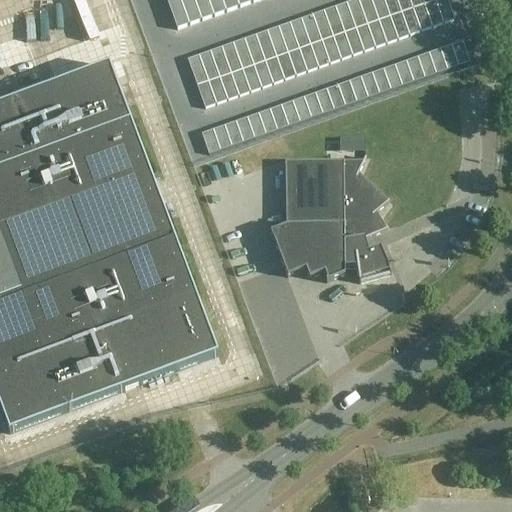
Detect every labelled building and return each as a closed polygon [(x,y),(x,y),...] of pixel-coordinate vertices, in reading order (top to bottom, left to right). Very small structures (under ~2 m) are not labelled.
[(165,0),(176,32),(189,27),(178,0),(165,0)] [(178,0),(189,27),(197,24),(201,23),(192,0),(178,0)] [(192,0),(201,23),(213,19),(206,0),(192,0)] [(206,0),(213,19),(225,14),(220,0),(206,0)] [(220,0),(225,14),(239,10),(235,0),(220,0)] [(235,0),(239,10),(252,5),(250,0),(235,0)] [(369,0),(360,0),(357,1),(367,28),(378,24),(369,0)] [(382,0),(369,0),(378,24),(389,20),(382,0)] [(395,0),(382,0),(389,20),(401,16),(395,0)] [(407,0),(395,0),(401,16),(412,12),(407,0)] [(420,0),(407,0),(412,12),(423,8),(420,0)] [(446,0),(444,0),(435,4),(443,26),(454,22),(446,0)] [(357,1),(346,5),(355,32),(367,28),(357,1)] [(435,4),(423,8),(431,30),(443,26),(435,4)] [(346,5),(334,9),(344,36),(355,32),(346,5)] [(423,8),(412,12),(420,34),(431,30),(423,8)] [(334,9),(323,13),(333,40),(344,36),(334,9)] [(412,12),(401,16),(409,38),(420,34),(412,12)] [(323,13),(312,17),(321,44),(333,40),(323,13)] [(401,16),(389,20),(397,42),(409,38),(401,16)] [(312,17),(300,22),(310,48),(321,44),(312,17)] [(389,20),(378,24),(386,46),(397,42),(389,20)] [(300,22),(289,26),(299,52),(310,48),(300,22)] [(378,24),(367,28),(375,50),(386,46),(378,24)] [(289,26),(278,30),(287,56),(299,52),(289,26)] [(367,28),(355,32),(363,54),(375,50),(367,28)] [(278,30),(266,34),(276,60),(287,56),(278,30)] [(355,32),(344,36),(352,58),(363,54),(355,32)] [(266,34),(255,38),(264,64),(276,60),(266,34)] [(344,36),(333,40),(341,62),(352,58),(344,36)] [(255,38),(244,42),(253,68),(264,64),(255,38)] [(333,40),(321,44),(329,66),(341,62),(333,40)] [(244,42),(232,46),(242,72),(253,68),(244,42)] [(321,44),(310,48),(318,70),(329,66),(321,44)] [(127,45),(0,86),(0,103),(132,60),(127,45)] [(462,45),(451,49),(458,69),(469,65),(462,45)] [(232,46),(221,50),(230,76),(242,72),(232,46)] [(310,48),(299,52),(307,75),(318,70),(310,48)] [(451,49),(439,53),(447,73),(458,69),(451,49)] [(221,50),(210,54),(219,80),(230,76),(221,50)] [(299,52),(287,56),(295,79),(307,75),(299,52)] [(439,53),(428,57),(435,78),(447,73),(439,53)] [(210,54),(198,58),(208,84),(219,80),(210,54)] [(287,56),(276,60),(284,83),(295,79),(287,56)] [(428,57),(417,61),(424,82),(435,78),(428,57)] [(198,58),(187,62),(196,88),(208,84),(198,58)] [(276,60),(264,64),(273,87),(284,83),(276,60)] [(417,61),(405,65),(413,86),(424,82),(417,61)] [(264,64),(253,68),(261,91),(273,87),(264,64)] [(405,65),(394,69),(401,90),(413,86),(405,65)] [(253,68),(242,72),(250,95),(261,91),(253,68)] [(394,69),(383,73),(390,94),(401,90),(394,69)] [(242,72),(230,76),(238,99),(250,95),(242,72)] [(383,73),(371,77),(379,98),(390,94),(383,73)] [(230,76),(219,80),(227,103),(238,99),(230,76)] [(371,77),(360,81),(367,102),(379,98),(371,77)] [(219,80),(208,84),(216,107),(227,103),(219,80)] [(360,81),(349,85),(356,106),(367,102),(360,81)] [(208,84),(196,88),(204,111),(216,107),(208,84)] [(349,85),(337,89),(345,110),(356,106),(349,85)] [(337,89),(326,93),(333,114),(345,110),(337,89)] [(326,93),(315,97),(322,118),(333,114),(326,93)] [(315,97),(303,101),(311,122),(322,118),(315,97)] [(303,101),(292,105),(299,126),(311,122),(303,101)] [(292,105),(281,109),(288,130),(299,126),(292,105)] [(281,109),(269,113),(277,134),(288,130),(281,109)] [(269,113),(258,117),(265,138),(277,134),(269,113)] [(258,117),(247,121),(254,142),(265,138),(258,117)] [(247,121),(235,125),(243,146),(254,142),(247,121)] [(235,125),(224,129),(231,150),(243,146),(235,125)] [(0,412),(9,436),(217,358),(196,302),(130,126),(0,174),(0,412)] [(224,129),(213,133),(220,154),(231,150),(224,129)] [(213,133),(201,138),(209,158),(220,154),(213,133)] [(363,164),(285,165),(287,229),(271,235),(288,280),(306,272),(310,281),(325,275),(328,283),(326,284),(327,285),(345,278),(345,270),(357,270),(360,286),(361,286),(390,277),(391,277),(380,251),(368,254),(365,243),(388,233),(388,231),(384,233),(374,217),(390,205),(389,204),(385,206),(358,179),(366,161),(365,160),(363,164)]
